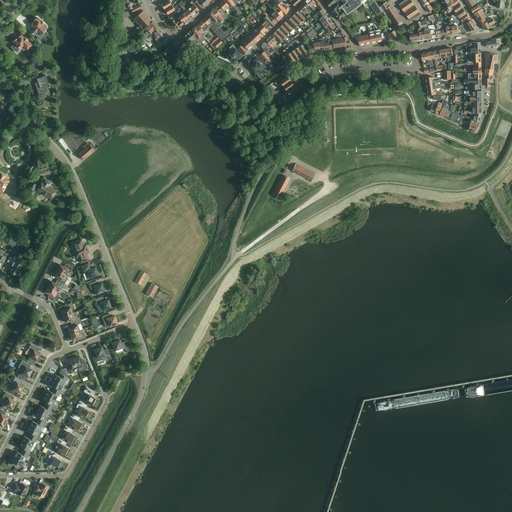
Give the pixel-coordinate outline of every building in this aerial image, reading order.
[(164,9),(171,5),(169,2),(171,1),(171,0),(167,0),(161,4),(162,7),(163,9),(164,9)] [(204,7),(198,1),(199,1),(197,0),(196,0),(196,1),(194,0),(191,0),(192,1),(201,9),(200,9),(201,10),(204,7)] [(225,0),(223,0),(218,5),(224,11),(228,7),(230,8),(229,6),(225,0)] [(225,0),(229,6),(230,8),(232,6),(238,13),(239,12),(240,11),(237,7),(234,4),(232,2),(232,1),(231,0),(225,0)] [(305,2),(309,5),(310,7),(314,11),(314,10),(315,9),(314,8),(312,6),(315,2),(312,0),(306,0),(305,1),(305,2)] [(338,0),(339,0),(327,0),(326,2),(331,8),(338,2),(339,1),(337,0),(338,0)] [(339,0),(339,1),(338,2),(347,14),(348,15),(353,11),(363,4),(363,3),(361,1),(361,2),(356,5),(352,0),(339,0)] [(378,7),(373,0),(368,0),(369,1),(370,3),(369,4),(377,15),(382,12),(378,7)] [(457,0),(452,0),(446,4),(448,7),(444,10),(446,11),(447,10),(454,5),(455,7),(460,3),(457,0)] [(505,0),(496,0),(496,7),(503,8),(504,0),(505,0)] [(192,16),(200,9),(201,9),(192,1),(189,3),(192,5),(187,10),(192,16)] [(310,7),(309,5),(305,2),(298,9),(301,12),(306,8),(307,9),(307,10),(308,9),(310,7)] [(347,14),(338,2),(331,8),(339,20),(347,14)] [(389,7),(386,3),(386,2),(386,3),(384,4),(383,4),(384,4),(381,6),(379,7),(378,7),(382,12),(386,9),(389,7)] [(283,7),(279,3),(277,5),(276,3),(272,8),(277,12),(282,17),(283,16),(287,12),(283,7)] [(454,5),(447,10),(449,13),(454,10),(456,13),(463,8),(460,3),(455,7),(454,5)] [(471,9),(474,13),(484,7),(481,3),(471,9)] [(185,12),(182,14),(188,20),(192,16),(187,10),(182,4),(180,7),(185,12)] [(136,11),(142,8),(140,5),(130,10),(133,13),(136,12),(136,11)] [(173,8),(171,5),(164,9),(165,10),(164,11),(165,12),(166,12),(167,15),(175,11),(174,10),(176,9),(178,8),(176,5),(174,6),(175,7),(173,8)] [(227,17),(218,5),(217,5),(211,11),(219,21),(220,22),(224,19),(224,20),(227,17)] [(474,13),(476,17),(483,13),(486,12),(487,12),(484,7),(474,13)] [(277,12),(272,8),(271,9),(274,12),(268,18),(275,24),(282,17),(277,12)] [(455,21),(460,18),(467,14),(463,8),(456,13),(451,16),(452,18),(453,18),(455,21)] [(318,19),(325,14),(321,9),(320,10),(314,15),(318,19)] [(178,18),(183,24),(188,20),(182,14),(178,10),(176,12),(178,13),(178,12),(181,16),(178,18)] [(128,11),(118,15),(118,21),(119,25),(115,28),(127,42),(137,35),(140,32),(136,28),(134,30),(128,35),(119,25),(122,24),(120,20),(130,16),(128,11)] [(143,11),(133,19),(139,26),(136,28),(140,32),(143,30),(145,28),(152,21),(143,11)] [(210,12),(207,14),(214,22),(218,27),(220,26),(222,24),(220,22),(219,21),(211,11),(210,12)] [(297,11),(294,14),(301,22),(305,18),(297,11)] [(485,17),(485,18),(492,15),(492,12),(487,14),(486,12),(483,13),(476,17),(479,21),(485,17)] [(207,14),(204,17),(212,25),(210,28),(213,31),(222,41),(227,37),(218,27),(214,22),(207,14)] [(291,17),(298,25),(301,22),(294,14),(291,17)] [(315,25),(317,27),(321,24),(328,18),(325,14),(318,19),(319,22),(315,25)] [(470,18),(467,14),(460,18),(455,21),(456,24),(461,20),(462,22),(465,20),(470,18)] [(259,22),(262,25),(268,31),(275,24),(268,18),(266,16),(263,19),(265,20),(263,22),(261,20),(259,22)] [(43,34),(45,32),(44,31),(46,29),(46,28),(47,27),(46,26),(46,25),(45,25),(38,18),(36,17),(34,19),(34,21),(31,25),(34,28),(31,31),(31,32),(38,38),(37,38),(41,34),(43,34)] [(183,24),(178,18),(175,21),(171,17),(169,19),(177,29),(178,29),(183,24)] [(198,24),(194,27),(201,35),(203,36),(204,35),(202,33),(204,31),(204,32),(209,27),(210,28),(212,25),(204,17),(202,19),(198,24)] [(287,21),(294,28),(298,25),(291,17),(287,21)] [(487,21),(485,18),(485,17),(479,21),(484,30),(491,27),(490,25),(494,24),(492,19),(488,20),(487,21)] [(331,23),(328,18),(321,24),(317,27),(314,29),(316,31),(323,25),(325,28),(331,23)] [(466,23),(465,20),(462,22),(463,23),(462,23),(463,25),(463,26),(465,25),(470,32),(477,29),(471,20),(466,23)] [(152,21),(145,28),(148,31),(143,36),(145,38),(151,34),(158,27),(152,21)] [(285,21),(282,25),(289,32),(293,29),(285,21)] [(264,35),(268,31),(262,25),(259,22),(255,25),(257,28),(264,35)] [(419,32),(419,34),(414,35),(413,32),(409,33),(410,36),(411,41),(425,39),(424,29),(423,29),(422,26),(420,22),(417,23),(419,29),(420,28),(421,30),(417,30),(419,32)] [(331,23),(325,28),(317,33),(319,35),(323,33),(327,30),(328,32),(335,27),(331,23)] [(257,42),(259,39),(264,35),(257,28),(255,25),(254,24),(252,26),(255,30),(252,32),(253,32),(250,35),(257,42)] [(286,36),(289,32),(282,25),(278,28),(286,36)] [(431,38),(436,37),(435,29),(433,25),(428,26),(429,29),(431,38)] [(457,25),(451,26),(451,27),(452,35),(463,33),(459,27),(457,25)] [(463,26),(463,25),(459,27),(463,33),(467,32),(463,26)] [(158,27),(151,34),(150,34),(147,37),(148,39),(153,35),(156,38),(157,38),(158,37),(162,33),(158,27)] [(194,27),(191,30),(198,38),(201,42),(205,39),(203,36),(201,35),(194,27)] [(278,28),(275,31),(282,39),(286,36),(278,28)] [(189,43),(192,40),(194,42),(194,43),(196,41),(200,44),(201,42),(198,38),(191,30),(183,37),(188,43),(189,43)] [(374,31),(377,42),(383,41),(383,40),(387,39),(383,33),(381,34),(381,32),(380,32),(380,30),(375,31),(374,31)] [(271,35),(277,41),(279,42),(282,39),(275,31),(271,35)] [(342,36),(342,38),(344,46),(349,45),(348,40),(347,40),(346,37),(344,34),(341,31),(339,32),(340,33),(341,36),(342,36)] [(369,32),(369,35),(371,43),(371,44),(377,42),(374,31),(369,32)] [(248,37),(245,39),(252,46),(257,42),(250,35),(248,32),(246,34),(248,37)] [(265,41),(271,47),(277,41),(271,35),(265,41)] [(325,49),(333,48),(332,42),(331,40),(330,40),(330,39),(327,35),(325,36),(327,39),(328,43),(324,44),(325,49)] [(15,44),(11,48),(16,53),(20,49),(24,45),(26,47),(28,48),(31,45),(29,44),(21,36),(17,39),(15,39),(13,41),(14,43),(15,44)] [(185,43),(181,38),(173,44),(171,46),(175,50),(177,49),(182,45),(184,47),(186,45),(185,43)] [(219,39),(213,44),(217,48),(220,45),(222,43),(219,39)] [(248,50),(252,46),(245,39),(241,43),(248,50)] [(496,49),(498,48),(500,48),(500,44),(496,45),(495,39),(491,39),(492,41),(486,42),(487,47),(493,47),(493,49),(496,48),(496,49)] [(143,45),(147,49),(152,44),(149,40),(143,45)] [(265,41),(260,46),(265,50),(263,52),(267,56),(273,50),(271,47),(265,41)] [(309,52),(315,51),(312,43),(312,41),(306,42),(309,52)] [(238,49),(243,55),(247,51),(240,44),(241,45),(238,47),(237,46),(236,47),(233,44),(232,45),(237,50),(238,49)] [(308,53),(302,44),(298,47),(304,56),(308,53)] [(242,56),(232,45),(229,48),(230,48),(230,53),(227,56),(234,63),(242,56)] [(304,56),(298,47),(294,50),(300,59),(304,56)] [(290,53),(296,61),(300,59),(294,50),(290,53)] [(267,56),(263,52),(259,55),(263,59),(261,61),(261,62),(262,63),(262,65),(262,66),(266,63),(267,65),(271,62),(271,63),(272,62),(270,60),(268,57),(267,56)] [(429,60),(427,52),(421,53),(423,65),(429,64),(429,60)] [(286,55),(292,64),(296,61),(290,53),(286,55)] [(469,58),(469,62),(481,62),(481,53),(472,54),(472,55),(473,55),(473,58),(469,58)] [(486,68),(494,69),(497,55),(485,53),(486,68)] [(256,69),(257,69),(259,69),(261,68),(262,66),(262,65),(262,63),(261,62),(259,61),(257,61),(255,62),(254,63),(254,65),(254,66),(255,68),(256,69)] [(36,65),(30,68),(31,71),(33,70),(34,74),(41,70),(39,67),(37,68),(36,65)] [(488,79),(490,79),(491,79),(494,69),(486,68),(485,74),(489,74),(488,79)] [(263,76),(257,69),(256,69),(254,71),(260,78),(263,76)] [(444,79),(451,79),(452,79),(454,79),(454,71),(442,71),(442,74),(444,74),(444,79)] [(44,94),(49,92),(47,86),(49,85),(46,75),(37,78),(39,84),(37,85),(41,95),(42,95),(42,96),(44,95),(44,94)] [(283,86),(290,81),(287,76),(282,79),(280,77),(274,81),(276,84),(277,83),(280,88),(283,86)] [(283,86),(286,91),(294,85),(290,81),(283,86)] [(297,90),(294,85),(286,91),(290,96),(287,98),(289,100),(294,96),(292,94),(297,90)] [(443,108),(445,101),(443,100),(442,103),(439,102),(438,103),(438,105),(434,113),(439,115),(443,108)] [(444,118),(448,110),(449,106),(446,105),(447,101),(445,101),(443,108),(439,115),(444,118)] [(438,103),(437,103),(436,105),(432,103),(432,104),(428,102),(428,108),(429,111),(434,113),(438,105),(438,103)] [(450,111),(448,110),(444,118),(449,120),(453,112),(455,106),(451,105),(450,110),(451,110),(450,111)] [(449,120),(454,122),(458,115),(458,114),(458,112),(456,111),(455,114),(453,112),(449,120)] [(461,116),(458,115),(454,122),(459,124),(462,125),(463,123),(462,123),(464,118),(463,118),(463,116),(464,111),(462,111),(461,116)] [(473,113),(470,113),(470,115),(473,116),(472,118),(470,117),(469,119),(479,122),(480,116),(473,114),(473,113)] [(471,122),(470,125),(478,127),(479,122),(469,119),(467,119),(464,118),(463,120),(471,122)] [(476,133),(478,127),(470,125),(464,123),(463,125),(466,126),(469,127),(468,130),(476,133)] [(89,145),(78,154),(84,160),(94,151),(89,145)] [(315,173),(296,163),(292,171),(307,179),(307,180),(311,182),(315,173)] [(0,189),(3,191),(8,181),(4,178),(5,176),(0,173),(0,189)] [(272,194),(280,199),(283,195),(281,194),(289,179),(282,175),(272,194)] [(42,182),(37,190),(51,199),(56,190),(47,185),(49,182),(45,180),(43,183),(42,182)] [(31,182),(26,190),(32,194),(37,185),(31,182)] [(73,249),(74,250),(74,251),(74,252),(75,253),(77,258),(78,257),(80,263),(89,259),(86,254),(88,253),(85,245),(83,246),(81,240),(72,243),(75,249),(73,249)] [(182,257),(188,250),(180,244),(174,250),(182,257)] [(14,256),(9,264),(13,266),(9,271),(16,276),(22,265),(17,262),(19,259),(14,256)] [(83,270),(84,272),(86,271),(87,274),(86,274),(88,279),(98,275),(95,267),(91,269),(88,263),(80,267),(81,270),(83,270)] [(60,265),(57,270),(66,275),(67,272),(69,273),(70,273),(73,268),(66,264),(65,267),(60,265)] [(59,278),(57,281),(64,285),(66,282),(65,281),(66,280),(66,278),(64,277),(66,275),(57,270),(54,276),(59,278)] [(141,271),(135,281),(141,285),(147,274),(141,271)] [(64,285),(57,281),(56,284),(51,281),(48,287),(57,291),(58,289),(60,289),(61,289),(62,287),(66,290),(68,287),(64,285)] [(91,290),(92,289),(94,295),(104,291),(101,283),(97,285),(96,281),(89,284),(91,290)] [(158,287),(151,283),(145,294),(152,297),(158,287)] [(57,291),(48,287),(45,292),(50,295),(49,298),(55,301),(57,298),(56,298),(57,296),(57,295),(55,294),(57,291)] [(102,297),(95,299),(96,303),(99,302),(99,304),(96,305),(98,312),(103,310),(111,307),(108,300),(104,301),(102,297)] [(61,311),(63,317),(72,313),(71,310),(73,309),(73,308),(73,307),(73,306),(72,303),(65,306),(66,309),(61,311)] [(72,313),(63,317),(65,322),(71,320),(72,323),(80,320),(79,317),(78,317),(77,316),(76,315),(74,316),(72,313)] [(108,321),(110,326),(117,323),(114,316),(110,317),(109,314),(102,317),(104,322),(108,321)] [(68,328),(70,334),(79,330),(78,328),(80,327),(81,326),(80,324),(81,323),(80,320),(72,323),(73,326),(68,328)] [(80,333),(79,330),(70,334),(72,340),(77,338),(79,341),(86,338),(84,335),(83,333),(82,333),(80,333)] [(112,343),(115,350),(122,347),(123,350),(125,349),(126,352),(129,350),(126,342),(121,344),(119,340),(112,343)] [(30,344),(27,349),(32,352),(30,357),(37,361),(41,354),(37,352),(38,348),(30,344)] [(102,347),(94,350),(97,357),(96,357),(98,362),(103,360),(108,358),(109,360),(112,359),(111,356),(108,349),(103,351),(102,347)] [(79,356),(73,358),(77,368),(79,372),(84,370),(88,368),(84,360),(81,361),(79,356)] [(77,368),(73,358),(68,361),(70,366),(67,367),(69,374),(73,373),(73,372),(74,372),(75,370),(74,369),(77,368)] [(21,373),(28,377),(32,370),(28,368),(30,364),(22,360),(18,368),(23,370),(21,373)] [(55,375),(53,380),(63,385),(64,385),(68,378),(65,376),(66,374),(61,369),(59,373),(58,373),(57,375),(55,375)] [(13,389),(20,393),(24,386),(20,384),(21,380),(15,377),(12,382),(16,384),(13,389)] [(53,380),(50,385),(53,386),(52,389),(60,393),(61,390),(64,385),(63,385),(53,380)] [(89,395),(86,401),(92,404),(95,406),(98,400),(95,398),(92,396),(94,391),(86,387),(83,392),(89,395)] [(60,393),(52,389),(51,392),(47,390),(45,395),(55,400),(57,395),(58,396),(60,393)] [(3,405),(1,408),(6,410),(8,407),(12,409),(16,402),(12,400),(13,396),(5,392),(2,398),(7,400),(5,405),(3,405)] [(46,402),(44,404),(52,408),(52,409),(56,411),(58,407),(55,406),(58,401),(55,400),(45,395),(42,400),(46,402)] [(85,417),(88,418),(91,412),(89,410),(85,408),(87,405),(79,401),(76,407),(81,410),(79,413),(85,417)] [(52,408),(44,404),(43,407),(40,405),(37,410),(47,415),(49,411),(51,411),(52,409),(52,408)] [(47,415),(37,410),(35,415),(38,417),(37,420),(44,424),(46,421),(47,422),(50,417),(47,415)] [(73,418),(71,421),(74,422),(72,426),(78,429),(81,430),(84,424),(82,423),(78,421),(80,418),(72,413),(70,417),(73,418)] [(29,426),(39,431),(42,432),(46,424),(44,424),(37,420),(35,422),(32,421),(29,426)] [(29,426),(27,431),(30,432),(29,435),(36,439),(38,436),(39,437),(42,432),(39,431),(29,426)] [(66,430),(64,433),(67,435),(65,438),(71,442),(74,443),(77,437),(75,435),(71,433),(73,430),(65,426),(64,429),(66,430)] [(24,436),(22,441),(31,446),(34,441),(35,442),(36,439),(29,435),(27,438),(24,436)] [(57,441),(57,442),(62,445),(58,451),(64,454),(67,455),(70,449),(68,448),(64,446),(66,443),(59,438),(58,438),(57,441)] [(21,450),(29,454),(30,451),(29,451),(31,446),(22,441),(19,446),(22,448),(21,450)] [(16,451),(14,456),(24,461),(26,457),(27,457),(29,454),(21,450),(20,453),(16,451)] [(58,466),(60,468),(64,462),(61,460),(57,458),(59,455),(52,451),(48,457),(53,460),(51,463),(57,467),(58,466)] [(21,466),(24,461),(14,456),(13,458),(10,457),(8,462),(15,465),(16,464),(21,466)] [(24,497),(29,487),(22,483),(21,486),(15,483),(12,489),(17,492),(17,493),(24,497)] [(43,498),(49,487),(42,483),(40,486),(37,484),(31,496),(35,498),(37,494),(43,498)]
